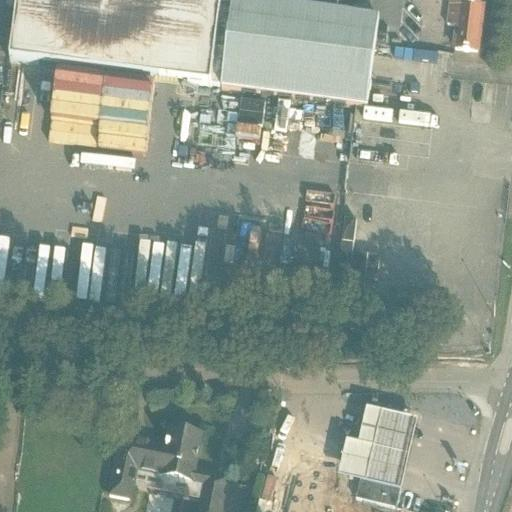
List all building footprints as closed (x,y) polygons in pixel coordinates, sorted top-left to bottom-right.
[(375,47),(378,21),(232,2),(231,8),(221,6),(221,0),(17,0),(9,65),(356,109),(367,110),(375,47)] [(460,1),(454,0),(450,0),(447,28),(457,29),(454,52),(477,54),(482,10),(460,8),(460,1)] [(498,264),(500,237),(488,237),(486,264),(498,264)] [(400,495),(417,426),(366,414),(358,450),(346,447),(338,480),(400,495)] [(198,511),(223,511),(229,483),(196,476),(203,439),(169,432),(166,449),(120,440),(108,501),(131,506),(135,487),(201,500),(198,511)] [(360,504),(392,511),(396,511),(400,495),(365,487),(360,504)] [(300,511),(303,505),(279,498),(275,511),(300,511)]
